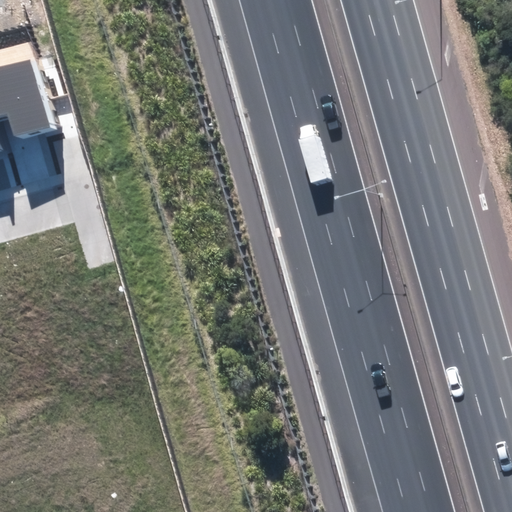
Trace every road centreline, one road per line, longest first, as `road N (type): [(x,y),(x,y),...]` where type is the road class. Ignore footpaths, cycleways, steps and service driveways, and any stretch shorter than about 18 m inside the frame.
road 1 (motorway): [(433,511),(289,0)]
road 2 (motorway): [(365,0),(511,500)]
